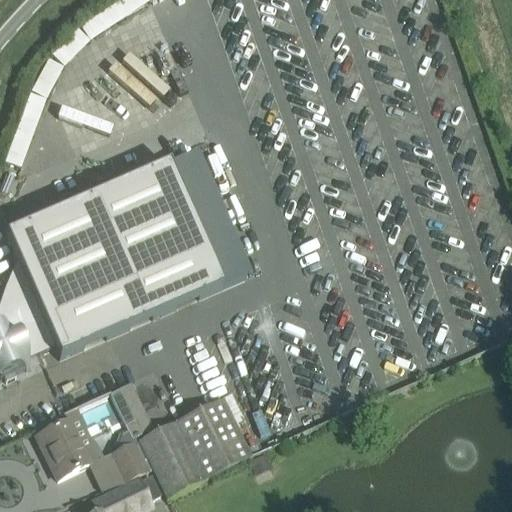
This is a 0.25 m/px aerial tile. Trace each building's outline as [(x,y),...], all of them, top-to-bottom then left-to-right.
[(0,382),(3,381),(5,386),(6,385),(14,382),(13,377),(25,372),(26,373),(28,373),(26,369),(29,368),(29,367),(27,367),(25,363),(53,351),(59,363),(222,291),(169,168),(5,239),(16,264),(4,290),(0,303),(0,382)] [(109,398),(117,414),(132,444),(153,434),(130,388),(109,398)] [(166,502),(250,462),(222,405),(139,445),(166,502)] [(57,484),(103,462),(96,449),(81,456),(67,426),(36,441),(44,457),(47,455),(60,481),(56,483),(57,484)] [(148,475),(135,447),(109,459),(123,487),(148,475)] [(271,471),(264,457),(248,464),(255,479),(271,471)] [(97,511),(136,511),(160,500),(151,480),(106,502),(95,507),(97,511)]
